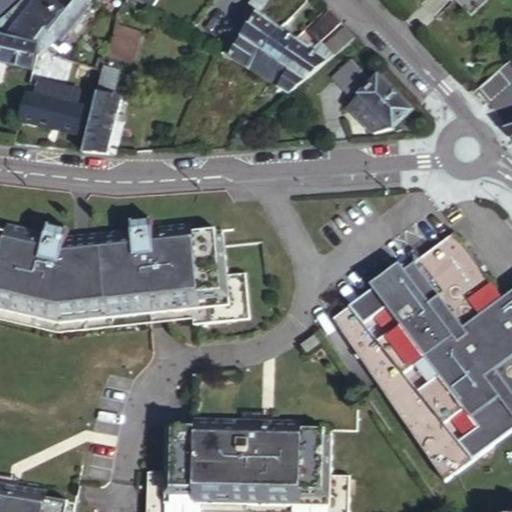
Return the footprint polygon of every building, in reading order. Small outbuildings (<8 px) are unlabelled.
[(21,0),(0,21),(0,30),(14,34),(23,21),(36,0),(21,0)] [(0,0),(0,10),(10,0),(0,0)] [(35,22),(54,1),(52,0),(36,0),(23,21),(35,32),(36,31),(48,41),(52,36),(35,22)] [(55,39),(88,3),(85,0),(54,0),(54,1),(35,22),(52,36),(55,39)] [(136,0),(153,9),(159,0),(136,0)] [(230,57),(254,72),(283,29),(260,14),(270,0),(251,0),(221,46),(233,52),(230,57)] [(449,0),(445,5),(456,16),(464,9),(471,17),(488,0),(449,0)] [(344,23),(332,10),(313,30),(324,42),(344,23)] [(38,56),(45,44),(48,41),(36,31),(35,32),(23,21),(14,34),(18,35),(35,59),(36,55),(38,56)] [(338,54),(358,37),(348,26),(328,44),(338,54)] [(283,29),(254,72),(266,80),(297,39),(283,29)] [(0,61),(32,70),(35,59),(18,35),(14,34),(0,30),(0,61)] [(315,50),(320,46),(302,34),(297,39),(315,50)] [(307,58),(315,50),(297,39),(266,80),(277,87),(280,85),(307,58)] [(109,47),(107,56),(104,67),(123,70),(128,72),(133,54),(109,47)] [(331,60),(315,50),(307,58),(280,85),(277,87),(290,95),(331,60)] [(353,58),(336,74),(358,96),(364,90),(375,80),(353,58)] [(123,70),(104,67),(98,90),(117,95),(123,70)] [(375,80),(364,90),(399,126),(415,109),(381,74),(375,80)] [(80,92),(29,80),(27,91),(77,104),(80,92)] [(83,151),(109,152),(123,97),(117,95),(98,90),(83,151)] [(364,90),(358,96),(351,104),(378,132),(399,126),(364,90)] [(77,104),(27,91),(20,119),(77,133),(83,105),(77,104)] [(67,239),(68,235),(70,228),(64,227),(64,230),(51,228),(52,224),(47,223),(44,240),(0,230),(0,307),(68,321),(193,299),(197,316),(255,304),(245,257),(230,260),(221,217),(155,228),(151,210),(144,211),(145,215),(135,217),(134,214),(128,215),(131,230),(112,232),(85,237),(88,256),(70,260),(67,239)] [(88,256),(85,237),(83,232),(68,235),(67,239),(70,260),(88,256)] [(408,268),(338,319),(455,479),(511,436),(511,298),(509,301),(461,235),(410,272),(408,268)] [(197,432),(334,431),(361,430),(360,403),(334,404),(334,376),(196,377),(197,432)] [(334,431),(197,432),(166,432),(167,478),(150,478),(149,511),(207,511),(207,508),(294,508),(294,511),(352,511),(352,475),(334,475),(334,431)] [(0,495),(70,511),(75,491),(87,493),(90,476),(0,456),(0,495)] [(70,511),(76,511),(83,511),(87,493),(75,491),(70,511)] [(69,511),(70,511),(0,495),(0,511),(69,511)]
